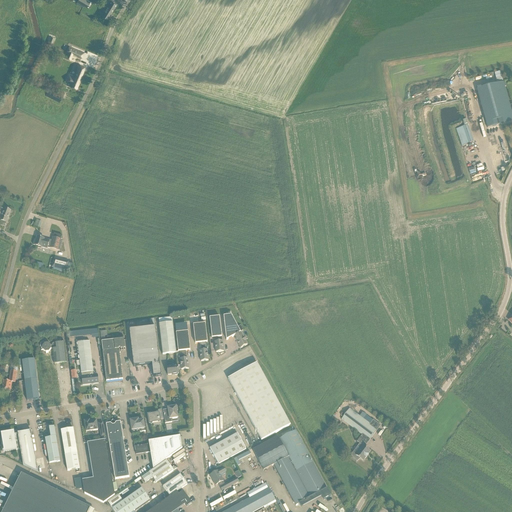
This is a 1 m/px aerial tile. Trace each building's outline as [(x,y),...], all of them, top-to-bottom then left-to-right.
[(106,0),(99,13),(104,16),(108,18),(117,3),(112,0),(106,0)] [(79,50),(69,46),(67,51),(68,52),(65,57),(70,60),(73,54),(77,56),(79,50)] [(77,88),(86,66),(79,63),(70,85),(77,88)] [(505,82),(477,90),(487,129),(511,121),(511,115),(504,87),(506,86),(505,82)] [(56,89),(53,94),(61,99),(62,97),(64,93),(58,90),(56,89)] [(456,129),(461,146),(474,142),(468,125),(456,129)] [(11,212),(5,209),(5,210),(1,208),(0,207),(0,216),(2,217),(0,221),(6,223),(11,212)] [(48,248),(50,248),(51,245),(44,242),(45,239),(37,237),(36,242),(34,242),(33,245),(38,247),(38,248),(41,249),(41,248),(42,248),(47,249),(48,248)] [(50,248),(58,251),(61,240),(53,237),(51,245),(50,248)] [(32,258),(30,265),(45,270),(47,263),(32,258)] [(66,272),(69,263),(54,259),(52,268),(66,272)] [(234,336),(236,335),(240,333),(231,315),(224,316),(226,340),(234,336)] [(212,338),(217,338),(222,337),(219,317),(209,318),(212,338)] [(159,324),(162,350),(162,355),(176,353),(173,323),(159,324)] [(205,324),(193,325),(195,344),(199,343),(200,347),(200,351),(201,362),(208,361),(208,356),(206,343),(207,342),(205,324)] [(155,328),(129,331),(133,367),(152,365),(153,377),(158,377),(160,376),(160,377),(161,377),(155,328)] [(97,329),(67,332),(68,337),(91,335),(91,338),(98,338),(97,329)] [(186,355),(186,351),(190,351),(188,332),(176,333),(178,352),(179,352),(181,365),(181,370),(189,369),(188,364),(187,358),(184,359),(184,355),(186,355)] [(235,339),(240,349),(247,345),(240,333),(236,335),(234,336),(236,339),(235,339)] [(114,340),(102,342),(106,382),(123,380),(122,375),(119,349),(119,348),(120,348),(121,351),(125,351),(125,350),(123,337),(124,337),(123,337),(122,337),(121,337),(120,337),(120,338),(119,338),(118,338),(117,339),(118,339),(118,340),(114,340)] [(222,337),(217,338),(218,342),(215,342),(216,353),(223,352),(222,337)] [(93,375),(89,341),(77,343),(80,364),(83,385),(91,384),(91,385),(94,385),(93,384),(98,383),(97,375),(93,375)] [(40,344),(41,344),(40,345),(40,347),(40,346),(41,346),(41,347),(41,351),(43,350),(45,353),(46,354),(49,354),(49,352),(51,349),(52,349),(57,349),(56,343),(54,344),(53,344),(52,344),(52,345),(52,346),(51,346),(48,344),(47,342),(44,343),(43,343),(43,342),(44,342),(43,342),(42,343),(41,343),(40,344)] [(52,357),(39,359),(44,394),(70,391),(65,351),(52,352),(52,357)] [(22,361),(27,401),(39,400),(34,360),(22,361)] [(171,363),(166,364),(168,375),(174,375),(174,376),(178,376),(177,374),(179,374),(178,366),(176,364),(173,365),(171,363)] [(228,379),(261,441),(290,425),(257,363),(228,379)] [(3,389),(10,390),(12,382),(15,383),(17,372),(11,371),(9,382),(4,381),(3,389)] [(177,416),(177,411),(178,411),(177,406),(171,407),(171,408),(168,408),(169,415),(164,416),(164,419),(165,424),(172,422),(171,420),(178,419),(177,416)] [(152,414),(148,415),(149,424),(153,424),(160,423),(161,422),(160,420),(163,419),(162,409),(159,411),(155,412),(152,412),(152,414)] [(370,451),(363,446),(368,440),(369,441),(380,426),(373,420),(370,424),(349,409),(341,420),(362,435),(357,442),(362,446),(355,455),(353,458),(356,461),(355,461),(356,462),(357,462),(356,462),(360,459),(363,461),(365,458),(366,458),(368,455),(368,454),(370,451)] [(130,421),(131,426),(132,434),(145,432),(143,421),(138,421),(138,419),(130,421)] [(98,430),(96,421),(89,422),(89,421),(84,422),(86,430),(86,432),(91,431),(98,430)] [(123,440),(124,440),(121,422),(116,423),(115,422),(114,422),(112,423),(111,422),(110,424),(105,425),(106,430),(108,443),(109,442),(115,480),(129,478),(123,440)] [(45,439),(46,443),(49,464),(60,462),(55,432),(54,427),(49,428),(50,438),(45,439)] [(73,429),(61,431),(65,456),(67,471),(80,469),(77,454),(73,429)] [(36,459),(31,431),(18,433),(18,434),(13,435),(13,433),(2,435),(2,444),(4,444),(4,446),(2,447),(2,452),(20,449),(23,465),(48,478),(45,457),(36,459)] [(327,489),(305,448),(295,431),(279,440),(277,437),(253,451),(263,471),(274,465),(296,506),(299,504),(301,508),(322,497),(323,500),(331,496),(327,489)] [(210,449),(218,465),(246,450),(237,434),(210,449)] [(167,438),(160,440),(148,442),(149,444),(150,452),(153,469),(162,463),(182,449),(180,436),(174,437),(167,438)] [(84,493),(103,503),(115,495),(105,441),(87,444),(93,479),(82,481),(84,493)] [(149,444),(135,447),(136,455),(150,452),(149,444)] [(249,451),(233,458),(237,466),(240,464),(238,460),(250,455),(249,451)] [(173,471),(166,461),(142,478),(145,483),(152,478),(156,483),(173,471)] [(213,481),(215,485),(223,481),(220,475),(225,472),(224,468),(210,476),(211,476),(214,481),(213,481)] [(88,511),(91,509),(21,474),(2,511),(88,511)] [(163,487),(170,497),(180,490),(187,485),(180,474),(163,487)] [(239,482),(237,478),(231,482),(225,485),(227,489),(233,485),(239,482)] [(127,488),(118,494),(119,496),(121,495),(122,496),(129,491),(127,488)] [(113,509),(115,511),(132,511),(149,500),(141,489),(113,509)] [(252,511),(275,500),(269,489),(225,511),(252,511)] [(170,497),(148,511),(178,511),(177,510),(185,504),(187,507),(191,504),(191,503),(183,491),(182,492),(180,490),(170,497)] [(108,502),(112,508),(122,501),(118,495),(108,502)]
